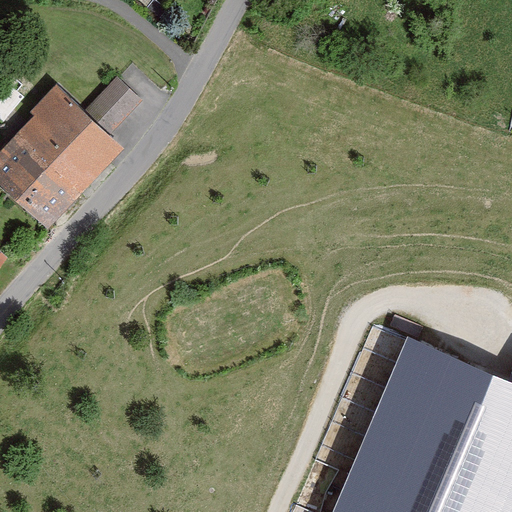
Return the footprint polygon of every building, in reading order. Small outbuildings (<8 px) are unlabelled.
[(120,75),(90,110),(119,134),(148,99),(120,75)] [(42,114),(0,158),(0,169),(57,222),(129,145),(119,134),(90,110),(62,82),(37,109),(42,114)] [(0,241),(0,277),(17,255),(0,241)] [(511,511),(511,374),(404,329),(327,511),(511,511)] [(369,342),(358,373),(377,380),(388,349),(369,342)]
